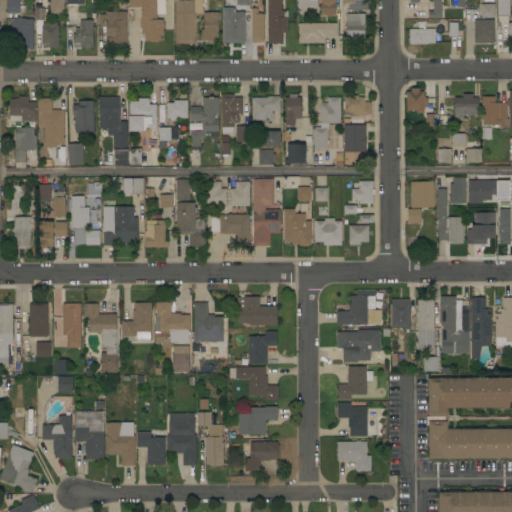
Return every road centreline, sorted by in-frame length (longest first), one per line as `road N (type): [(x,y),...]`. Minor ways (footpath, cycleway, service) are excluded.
road 1 (residential): [(0,69),(511,70)]
road 2 (residential): [(5,272),(511,273)]
road 3 (residential): [(69,495),(382,494)]
road 4 (residential): [(389,0),(390,275)]
road 5 (residential): [(305,276),(309,495)]
